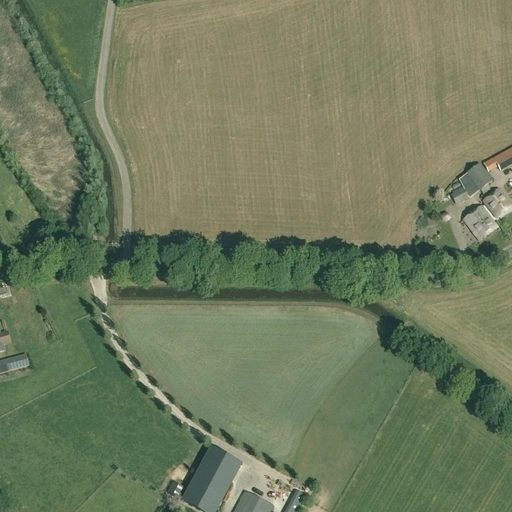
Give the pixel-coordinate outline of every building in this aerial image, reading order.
[(511,149),(494,160),(500,172),(511,165),(511,149)] [(459,181),(462,187),(452,192),(453,194),(451,195),(456,206),(474,196),(492,181),(478,165),(466,175),(459,181)] [(511,207),(499,190),(483,201),(496,219),(511,207)] [(498,229),(482,208),(464,221),(480,242),(498,229)] [(26,356),(6,361),(9,372),(28,367),(26,356)] [(200,511),(216,511),(242,465),(211,449),(182,502),(200,511)] [(271,511),(274,507),(245,492),(234,511),(271,511)]
